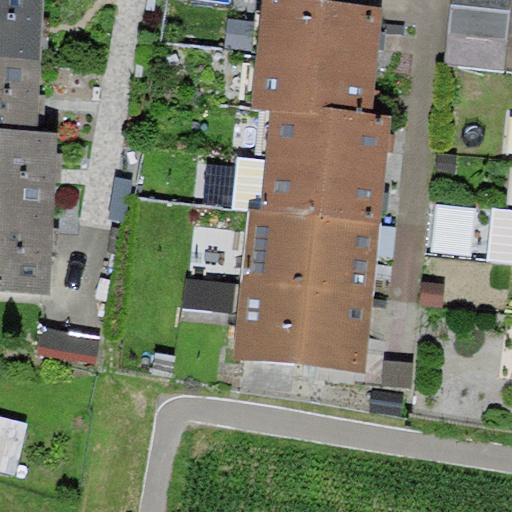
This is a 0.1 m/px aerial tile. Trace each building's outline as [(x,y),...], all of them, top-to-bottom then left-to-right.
[(47,0),(0,0),(0,142),(41,144),(47,0)] [(509,0),(452,0),(447,68),(503,73),(509,0)] [(269,10),(265,62),(373,70),(376,17),(269,10)] [(373,70),(265,62),(262,111),(280,113),(369,118),(373,70)] [(369,118),(280,113),(277,162),(382,169),(385,120),(369,118)] [(41,144),(0,143),(0,302),(53,304),(59,145),(41,144)] [(235,159),(231,212),(257,214),(378,222),(382,169),(277,162),(235,159)] [(257,214),(252,284),(373,292),(378,222),(257,214)] [(373,292),(252,284),(246,362),(368,371),(373,292)]
